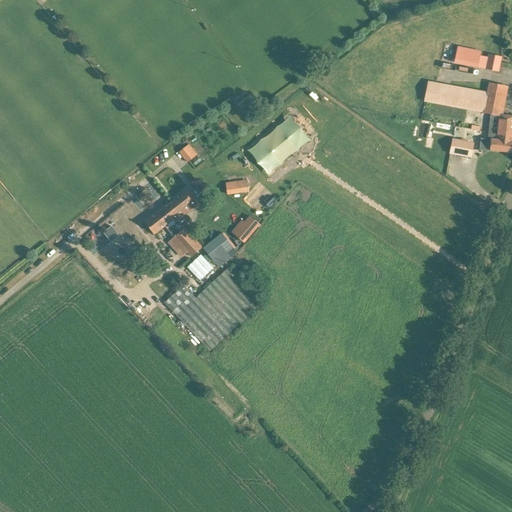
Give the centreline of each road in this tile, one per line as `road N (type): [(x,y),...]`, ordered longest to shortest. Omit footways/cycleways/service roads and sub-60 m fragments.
road 1 (tertiary): [(391,511),(511,191)]
road 2 (unclassified): [(0,295),(97,217)]
